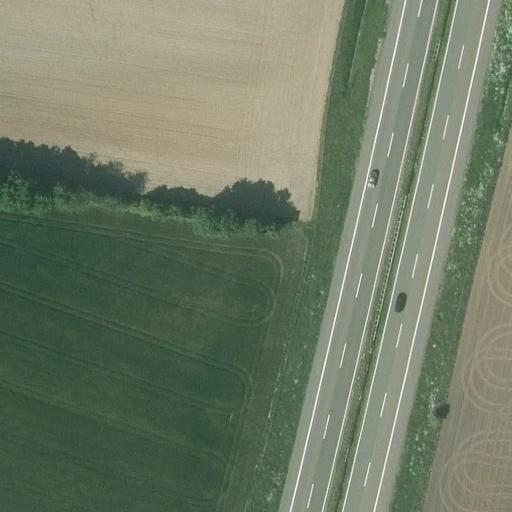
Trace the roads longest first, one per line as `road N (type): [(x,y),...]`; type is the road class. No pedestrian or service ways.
road 1 (motorway): [(413,0),(296,511)]
road 2 (motorway): [(364,511),(480,0)]
